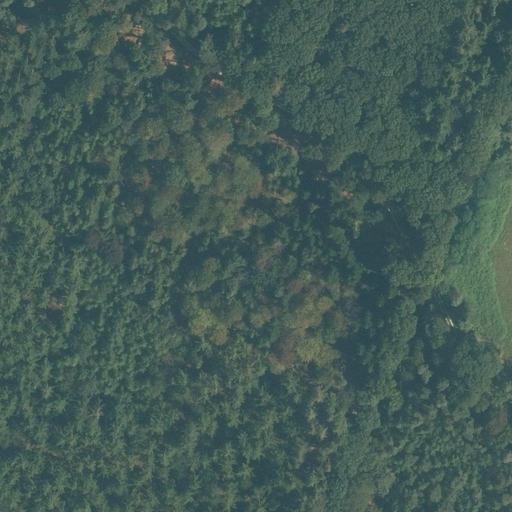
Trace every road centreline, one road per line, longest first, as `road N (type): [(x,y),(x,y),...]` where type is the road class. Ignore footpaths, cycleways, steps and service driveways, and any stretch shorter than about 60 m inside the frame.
road 1 (track): [(337,511),(428,282)]
road 2 (track): [(428,282),(511,78)]
road 3 (track): [(511,399),(468,367),(428,282)]
